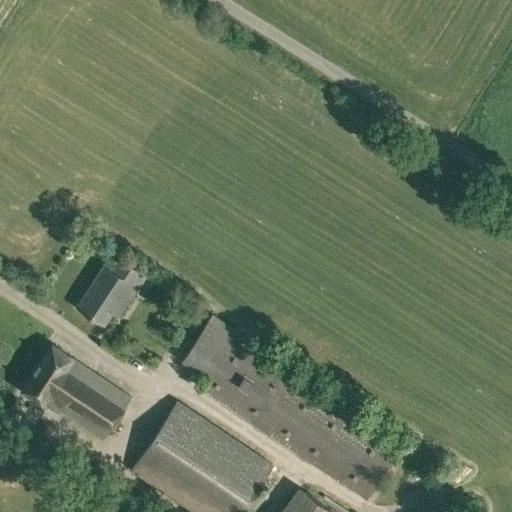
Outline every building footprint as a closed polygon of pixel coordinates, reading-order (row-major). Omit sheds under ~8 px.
[(78,305),(103,322),(110,311),(119,316),(148,273),(120,254),(110,266),(105,263),(78,305)] [(199,385),(366,497),(399,449),(234,338),(239,330),(213,313),(181,359),(204,376),(199,385)] [(61,410),(102,438),(131,395),(52,342),(22,387),(59,412),(61,410)] [(131,470),(193,511),(242,511),(275,463),(178,398),(131,470)] [(22,431),(0,416),(0,439),(12,447),(22,431)] [(338,511),(300,483),(278,511),(338,511)]
